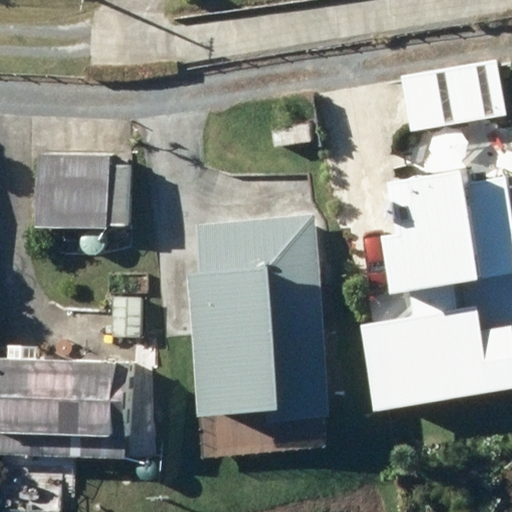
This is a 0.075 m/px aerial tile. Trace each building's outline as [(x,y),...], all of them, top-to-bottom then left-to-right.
[(511,56),(428,70),(435,115),(511,102),(511,56)] [(311,126),(275,129),(277,147),(313,144),(311,126)] [(41,160),(42,231),(131,230),(130,169),(114,169),(114,159),(41,160)] [(511,171),(489,175),(487,162),(416,173),(419,193),(413,194),(416,209),(422,208),(424,224),(410,226),(419,282),(433,279),(439,313),(390,322),(402,394),(511,375),(511,328),(499,331),(495,304),(482,306),(476,272),(511,265),(511,171)] [(329,299),(322,228),(241,236),(248,307),(329,299)] [(118,299),(117,339),(141,339),(142,299),(118,299)] [(133,368),(0,360),(0,454),(128,461),(133,368)]
